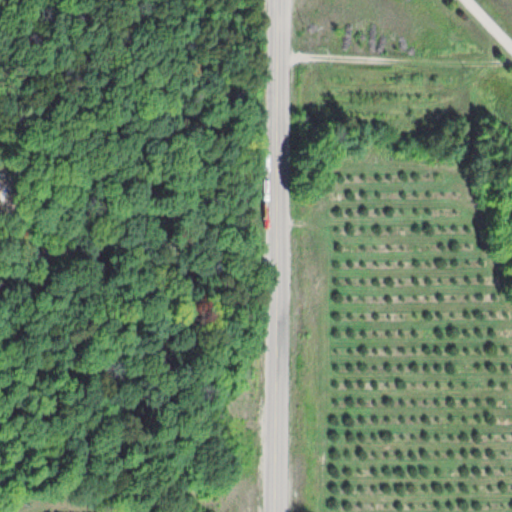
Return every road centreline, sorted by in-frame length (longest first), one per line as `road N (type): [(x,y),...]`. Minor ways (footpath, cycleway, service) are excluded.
road 1 (residential): [(275,511),(275,0)]
road 2 (track): [(511,63),(275,59)]
